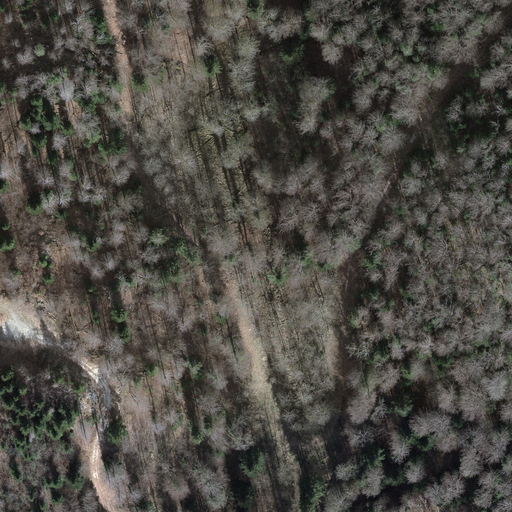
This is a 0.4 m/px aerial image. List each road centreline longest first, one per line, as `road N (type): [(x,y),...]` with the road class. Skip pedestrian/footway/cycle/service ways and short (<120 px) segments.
road 1 (track): [(511,11),(446,83),(354,242),(331,426),(324,441),(303,448),(279,432),(223,278),(136,162),(122,53),(104,0)]
road 2 (track): [(115,511),(95,475),(107,401),(102,378),(16,323)]
